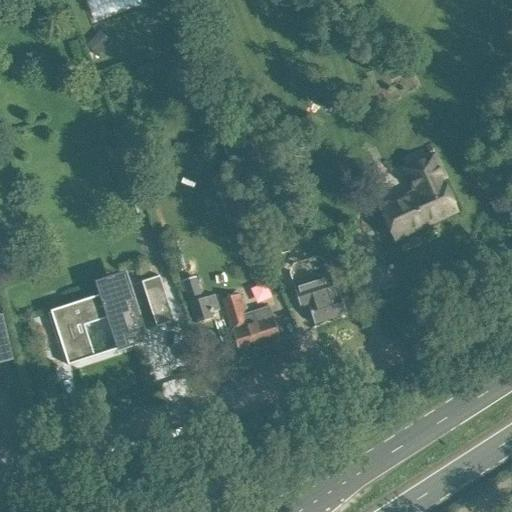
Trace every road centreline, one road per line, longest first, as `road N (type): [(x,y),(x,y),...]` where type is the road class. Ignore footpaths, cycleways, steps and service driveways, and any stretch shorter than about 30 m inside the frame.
road 1 (residential): [(410,356),(235,402),(0,483)]
road 2 (primary): [(511,374),(298,511)]
road 3 (track): [(355,368),(393,343),(511,296)]
road 4 (primary): [(396,511),(511,437)]
